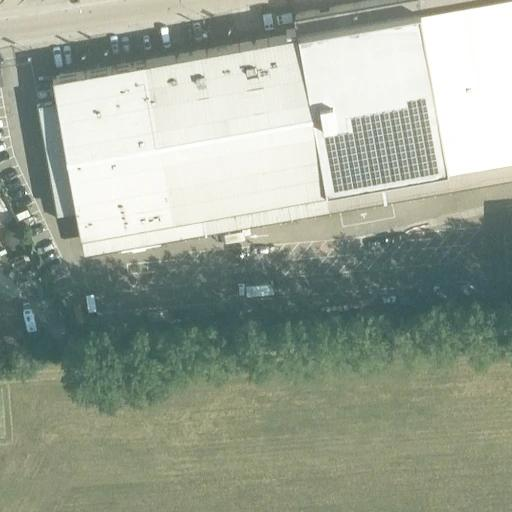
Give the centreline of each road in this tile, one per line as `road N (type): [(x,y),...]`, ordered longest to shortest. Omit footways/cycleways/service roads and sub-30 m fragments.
road 1 (unknown): [(511,215),(103,285),(84,279),(61,250),(0,56)]
road 2 (residential): [(201,0),(0,31)]
